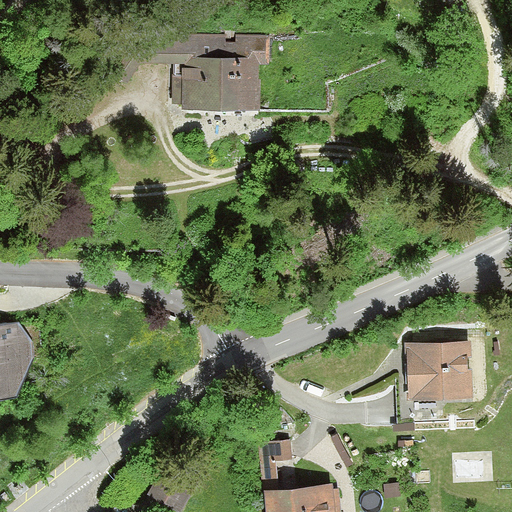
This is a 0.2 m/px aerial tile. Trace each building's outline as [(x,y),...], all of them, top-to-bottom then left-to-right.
[(141,63),(172,64),(171,103),(182,104),(182,110),(261,112),(262,77),(259,77),(260,65),(270,65),(270,35),(137,33),(111,73),(127,84),(141,63)] [(0,401),(22,397),(42,357),(42,322),(0,327),(0,401)] [(470,338),(407,340),(409,396),(472,394),(470,338)] [(207,461),(175,444),(149,492),(181,509),(207,461)] [(335,511),(332,480),(265,487),(267,511),(335,511)]
